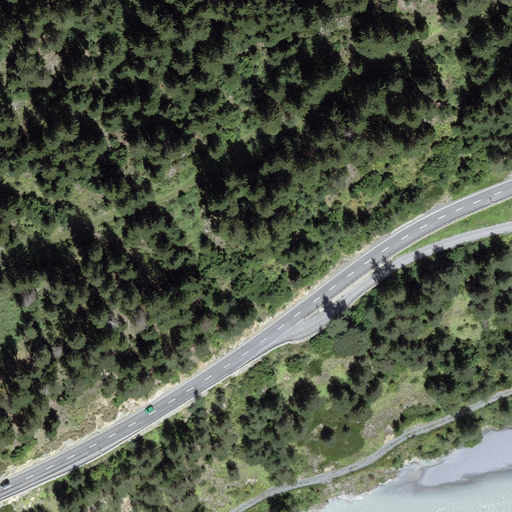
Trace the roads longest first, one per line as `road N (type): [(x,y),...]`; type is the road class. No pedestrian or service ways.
road 1 (primary): [(511,187),(417,228),(207,378),(0,490)]
road 2 (track): [(233,511),(284,487),(341,473),(511,392)]
